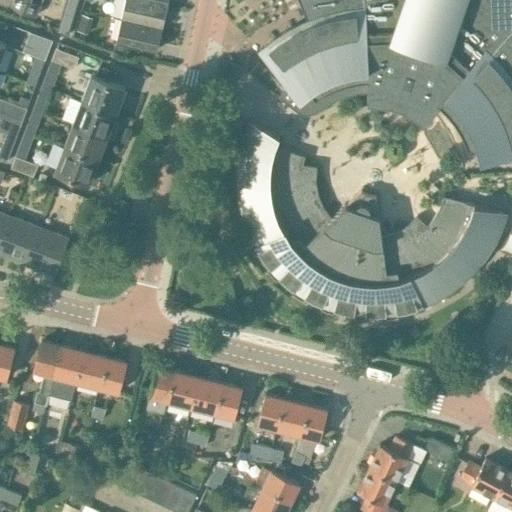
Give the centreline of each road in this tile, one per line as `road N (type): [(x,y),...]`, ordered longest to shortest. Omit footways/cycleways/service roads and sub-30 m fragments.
road 1 (residential): [(135,325),(207,0)]
road 2 (residential): [(369,385),(135,325)]
road 3 (residential): [(135,325),(0,292)]
road 4 (residential): [(315,511),(369,385)]
